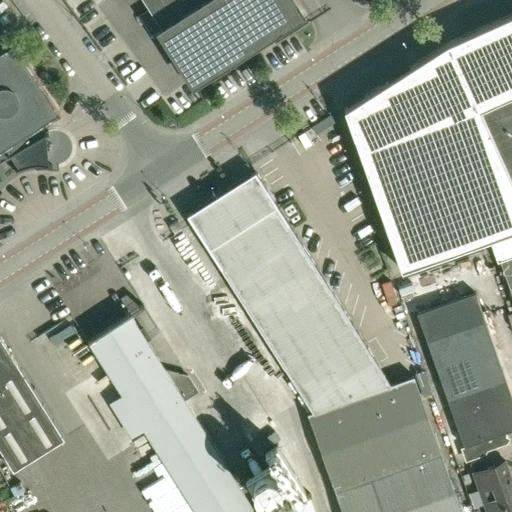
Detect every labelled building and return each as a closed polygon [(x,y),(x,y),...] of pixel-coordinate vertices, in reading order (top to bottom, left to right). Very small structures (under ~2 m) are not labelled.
[(143,0),(148,8),(149,10),(142,14),(148,25),(156,20),(160,26),(155,29),(176,62),(181,59),(193,77),(194,80),(245,47),(263,35),(266,39),(307,13),(298,0),(143,0)] [(511,13),(447,43),(344,109),(350,125),(401,270),(489,238),(497,260),(499,259),(511,254),(511,179),(504,161),(496,143),(511,135),(511,13)] [(58,111),(14,42),(0,50),(0,148),(1,148),(16,171),(27,166),(39,164),(52,164),(47,118),(58,111)] [(511,135),(496,143),(504,161),(511,179),(511,254),(499,259),(511,294),(511,135)] [(256,171),(187,214),(306,402),(307,401),(309,404),(312,409),(390,384),(353,324),(256,171)] [(176,232),(184,226),(179,218),(170,223),(176,232)] [(382,259),(365,267),(369,277),(387,270),(382,259)] [(508,438),(505,431),(511,428),(511,397),(474,292),(416,312),(467,456),(482,451),(484,447),(508,438)] [(164,368),(129,312),(88,339),(122,394),(112,400),(133,434),(143,427),(197,511),(316,511),(309,493),(289,506),(286,500),(273,508),(271,505),(259,511),(254,511),(244,494),(184,398),(197,390),(187,375),(164,368)] [(0,446),(14,468),(64,437),(0,335),(0,334),(0,446)] [(312,409),(309,410),(344,511),(463,511),(415,375),(390,384),(312,409)] [(293,498),(305,491),(275,441),(264,448),(270,458),(244,474),(259,499),(285,484),(293,498)] [(486,511),(511,511),(511,482),(504,460),(472,471),(486,511)] [(11,511),(14,507),(5,503),(0,511),(11,511)]
